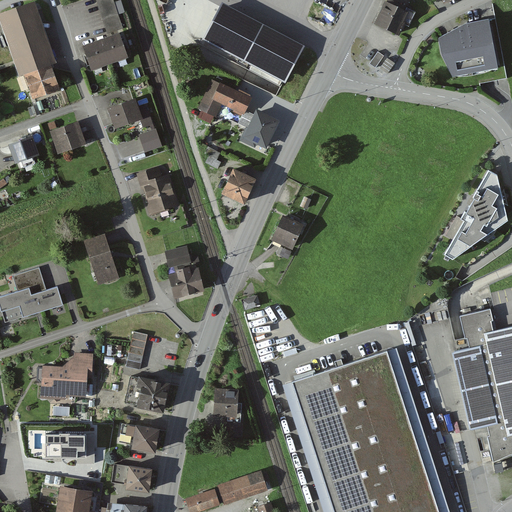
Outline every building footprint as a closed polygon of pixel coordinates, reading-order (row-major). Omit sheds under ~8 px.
[(113,0),(96,0),(108,34),(123,29),(113,0)] [(410,12),(385,0),(384,0),(373,24),(400,35),(410,12)] [(41,4),(3,16),(25,85),(33,82),(40,102),(69,93),(41,4)] [(222,6),(203,42),(285,85),(304,48),(222,6)] [(502,67),(492,22),(468,25),(441,39),(443,54),(454,77),(502,67)] [(129,59),(121,35),(102,41),(110,65),(129,59)] [(110,65),(102,41),(83,48),(91,72),(110,65)] [(254,97),(214,78),(200,108),(217,116),(223,104),(245,115),(254,97)] [(141,108),(137,97),(107,107),(114,129),(141,120),(144,129),(153,126),(147,106),(141,108)] [(281,120),(256,108),(243,136),(239,140),(256,148),(257,145),(267,149),(281,120)] [(87,143),(78,120),(49,130),(57,154),(87,143)] [(156,129),(139,135),(145,152),(161,146),(156,129)] [(40,155),(32,135),(9,144),(17,164),(40,155)] [(221,154),(208,147),(205,154),(210,156),(206,164),(217,170),(221,162),(217,160),(221,154)] [(160,167),(137,174),(150,215),(180,205),(170,173),(162,175),(160,167)] [(258,178),(233,168),(223,192),(247,203),(258,178)] [(498,175),(489,170),(443,254),(453,259),(507,220),(498,175)] [(309,226),(288,216),(276,246),(299,253),(309,226)] [(106,236),(85,242),(99,285),(119,278),(106,236)] [(187,248),(166,253),(169,269),(191,264),(187,248)] [(39,266),(13,275),(17,288),(0,293),(0,299),(6,319),(64,301),(58,282),(46,286),(39,266)] [(204,293),(198,270),(190,272),(189,269),(175,273),(176,276),(169,277),(174,300),(204,293)] [(257,296),(243,299),(248,313),(262,308),(257,296)] [(511,330),(501,333),(496,309),(465,316),(473,347),(455,351),(473,432),(486,429),(495,467),(511,457),(511,330)] [(148,334),(134,330),(126,365),(140,368),(148,334)] [(94,352),(74,351),(74,354),(62,364),(42,363),(40,395),(66,397),(70,394),(87,394),(88,375),(94,375),(94,352)] [(427,511),(381,367),(306,390),(344,511),(427,511)] [(169,376),(139,370),(138,375),(130,373),(125,399),(163,406),(169,376)] [(239,384),(215,383),(213,414),(228,415),(228,419),(241,419),(243,400),(238,400),(239,384)] [(136,423),(123,421),(120,440),(132,441),(131,443),(155,447),(159,423),(137,420),(136,423)] [(79,424),(67,422),(66,433),(73,433),(73,428),(79,428),(79,424)] [(92,446),(49,440),(46,463),(89,469),(92,446)] [(128,464),(115,462),(113,480),(126,482),(125,484),(150,487),(153,464),(129,460),(128,464)] [(261,468),(218,482),(225,502),(268,488),(261,468)] [(89,511),(94,488),(61,482),(57,509),(79,511),(89,511)] [(215,486),(185,496),(190,511),(220,501),(215,486)] [(112,500),(108,500),(106,511),(146,511),(148,501),(125,498),(125,500),(112,499),(112,500)] [(275,511),(271,500),(258,504),(260,511),(275,511)]
